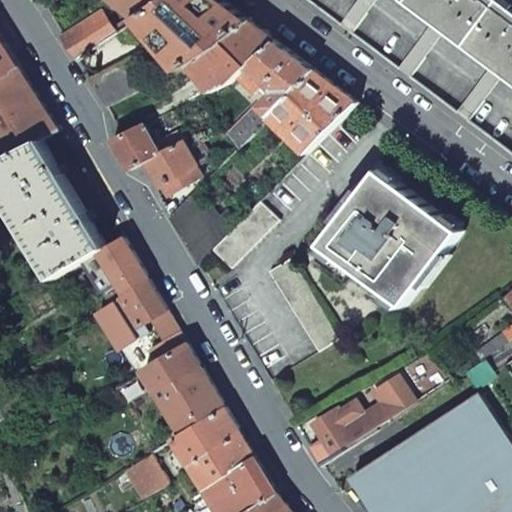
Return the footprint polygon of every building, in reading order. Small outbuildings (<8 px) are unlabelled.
[(43,0),(49,9),(57,0),(43,0)] [(116,0),(140,19),(168,0),(116,0)] [(168,0),(140,19),(182,71),(189,67),(194,65),(228,44),(253,21),(226,1),(225,0),(168,0)] [(511,3),(507,0),(410,0),(436,19),(445,26),(449,29),(494,63),(503,69),(506,72),(511,76),(511,3)] [(104,11),(65,37),(79,60),(82,58),(107,41),(118,34),(104,11)] [(266,31),(253,21),(228,44),(194,65),(189,67),(194,73),(198,70),(216,92),(234,83),(246,73),(254,65),(280,41),(266,31)] [(0,78),(24,67),(7,42),(0,30),(0,78)] [(95,58),(99,65),(115,54),(107,41),(82,58),(86,64),(95,58)] [(306,61),(280,41),(254,65),(246,73),(262,89),(271,80),(281,91),(265,108),(265,109),(262,113),(256,108),(232,133),(243,148),(273,117),(318,70),(306,61)] [(91,79),(108,108),(156,84),(138,54),(91,79)] [(0,78),(0,154),(4,160),(45,139),(64,131),(43,98),(24,67),(0,78)] [(273,117),(311,153),(361,102),(340,86),(318,70),(273,117)] [(224,121),(217,126),(225,138),(232,133),(224,121)] [(158,143),(147,124),(124,134),(115,139),(119,147),(133,171),(137,169),(142,166),(150,162),(151,163),(165,155),(188,142),(181,131),(158,143)] [(0,162),(0,179),(60,278),(86,263),(94,258),(103,253),(111,248),(87,208),(69,178),(45,139),(4,160),(0,162)] [(165,155),(151,163),(166,189),(168,188),(172,195),(204,176),(200,168),(202,167),(188,142),(165,155)] [(328,244),(409,306),(466,232),(385,171),(328,244)] [(166,205),(173,216),(197,192),(206,183),(166,205)] [(173,216),(201,264),(215,249),(226,239),(197,192),(173,216)] [(215,249),(235,268),(281,220),(263,201),(226,239),(215,249)] [(94,258),(86,263),(94,275),(110,264),(129,295),(153,280),(148,272),(128,238),(111,248),(103,253),(94,258)] [(271,271),(319,352),(344,337),(296,257),(271,271)] [(153,280),(129,295),(119,301),(103,311),(107,317),(113,313),(119,321),(117,322),(132,346),(143,339),(142,337),(163,325),(158,318),(171,310),(169,307),(153,280)] [(170,339),(183,330),(171,310),(158,318),(163,325),(170,339)] [(170,339),(160,346),(167,358),(191,344),(183,330),(170,339)] [(148,369),(187,434),(230,408),(203,364),(191,344),(167,358),(148,369)] [(121,388),(129,401),(152,386),(145,373),(121,388)] [(511,511),(511,436),(483,393),(356,478),(378,511),(511,511)] [(326,437),(310,446),(322,465),(323,466),(338,456),(396,418),(385,403),(353,424),(343,408),(318,425),(326,437)] [(187,434),(178,440),(194,466),(223,511),(253,511),(281,494),(281,493),(270,476),(252,445),(238,421),(230,408),(187,434)] [(130,468),(147,496),(174,483),(155,453),(130,468)] [(296,511),(281,493),(281,494),(253,511),(296,511)]
